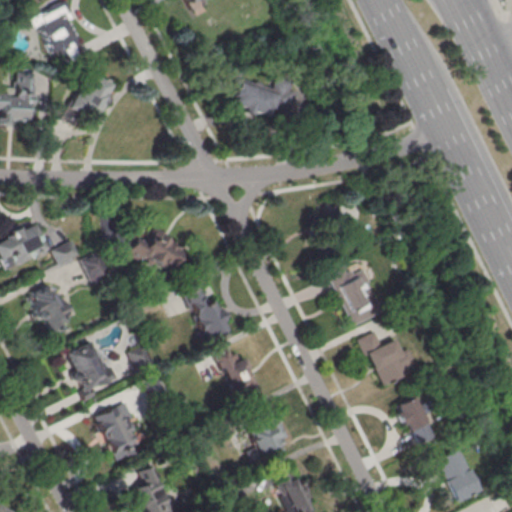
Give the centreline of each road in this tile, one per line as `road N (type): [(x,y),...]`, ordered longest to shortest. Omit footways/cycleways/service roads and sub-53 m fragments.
road 1 (residential): [(380,511),(236,219)]
road 2 (primary): [(376,0),(511,269)]
road 3 (primary): [(383,12),(439,65),(511,213)]
road 4 (residential): [(0,175),(215,177)]
road 5 (residential): [(215,177),(117,0)]
road 6 (residential): [(266,173),(319,168),(443,132)]
road 7 (residential): [(66,511),(0,384)]
road 8 (primary): [(511,113),(455,0)]
